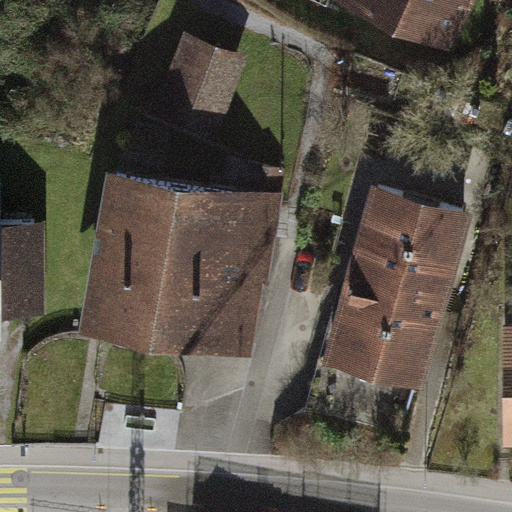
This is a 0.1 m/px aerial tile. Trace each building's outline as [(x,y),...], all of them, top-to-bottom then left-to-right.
[(336,0),(334,6),(452,56),(475,0),(336,0)] [(189,43),(181,41),(154,111),(219,136),(256,40),(198,18),(189,43)] [(253,204),(109,177),(80,327),(249,360),(286,171),(260,166),(253,204)] [(476,222),(369,192),(339,296),(429,322),(445,327),(476,222)] [(0,319),(49,318),(46,224),(0,225),(0,319)] [(318,366),(409,392),(429,322),(339,296),(318,366)] [(511,334),(496,335),(498,450),(511,449),(511,334)]
